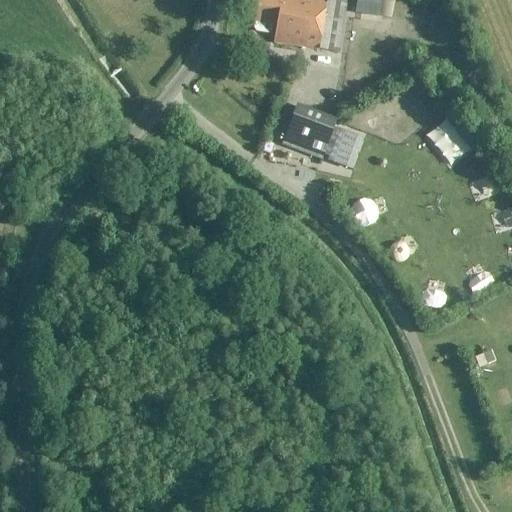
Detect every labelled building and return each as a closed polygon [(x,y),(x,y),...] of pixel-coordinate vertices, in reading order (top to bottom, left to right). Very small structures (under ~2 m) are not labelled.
[(253,24),(252,30),(254,33),(267,35),(270,32),(271,26),(276,27),(274,44),(338,53),(345,3),(346,4),(346,0),(326,0),(327,1),(320,0),(255,0),(252,24),(253,24)] [(356,0),(355,16),(377,19),(380,0),(356,0)] [(411,85),(412,104),(431,103),(430,84),(411,85)] [(377,121),(395,111),(386,95),(368,105),(377,121)] [(295,109),(282,145),(321,159),(334,123),(295,109)] [(452,141),(467,133),(457,114),(442,122),(452,141)] [(339,131),(327,162),(345,169),(357,138),(339,131)] [(478,175),(495,167),(486,149),(469,157),(478,175)] [(511,186),(510,184),(493,196),(505,213),(511,207),(511,186)] [(362,209),(374,224),(390,212),(378,196),(362,209)] [(390,243),(403,260),(419,248),(406,231),(390,243)] [(421,274),(427,291),(444,285),(438,268),(421,274)] [(492,371),(486,350),(470,354),(475,375),(492,371)] [(503,387),(486,391),(490,410),(507,406),(503,387)] [(511,425),(500,431),(506,447),(511,444),(511,425)]
